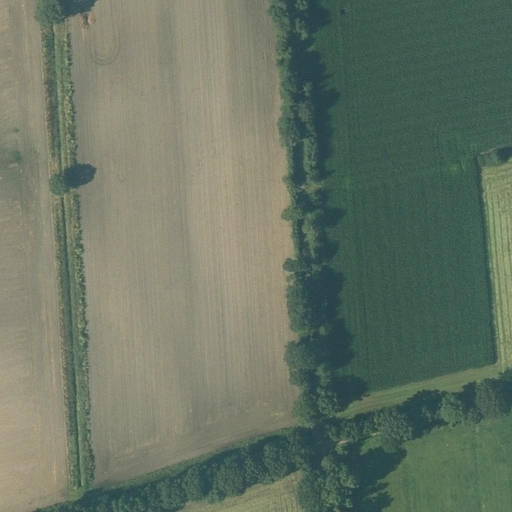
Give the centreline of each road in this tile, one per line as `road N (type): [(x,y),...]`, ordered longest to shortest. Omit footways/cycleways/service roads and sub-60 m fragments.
road 1 (unclassified): [(289,0),(319,447)]
road 2 (unclassified): [(128,511),(319,447)]
road 3 (track): [(511,401),(319,447)]
